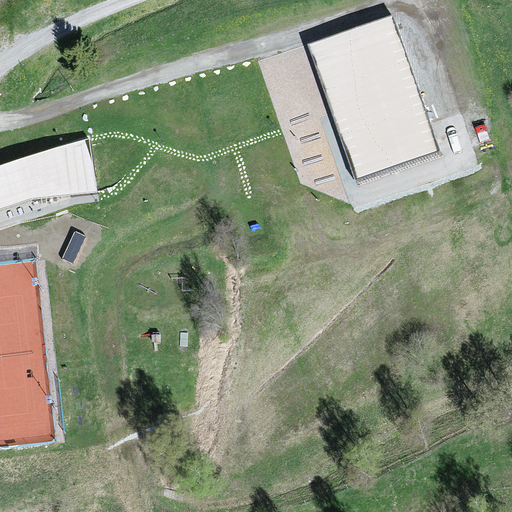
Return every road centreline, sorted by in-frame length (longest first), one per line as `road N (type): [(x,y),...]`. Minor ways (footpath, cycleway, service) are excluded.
road 1 (track): [(0,121),(403,5),(459,165),(364,200)]
road 2 (track): [(0,66),(47,34),(126,0)]
